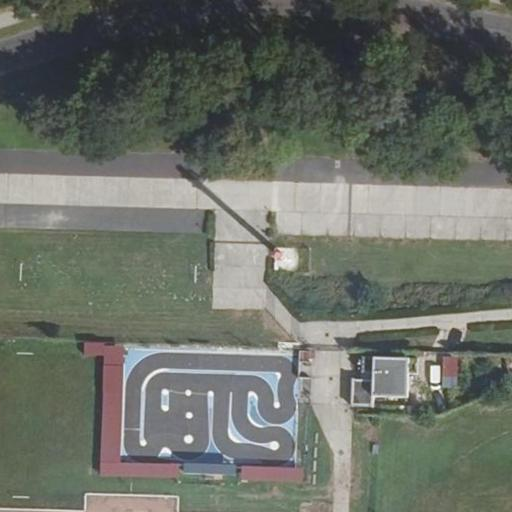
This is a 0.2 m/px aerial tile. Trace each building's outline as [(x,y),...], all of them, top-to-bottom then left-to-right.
[(102,411),(121,410),(119,344),(101,345),(102,411)] [(441,368),(439,387),(456,388),(458,369),(441,368)] [(360,379),(359,402),(375,402),(375,380),(360,379)] [(100,459),(118,460),(120,433),(101,432),(100,459)] [(177,476),(177,462),(98,463),(98,477),(177,476)] [(300,481),(301,467),(239,465),(238,480),(300,481)]
